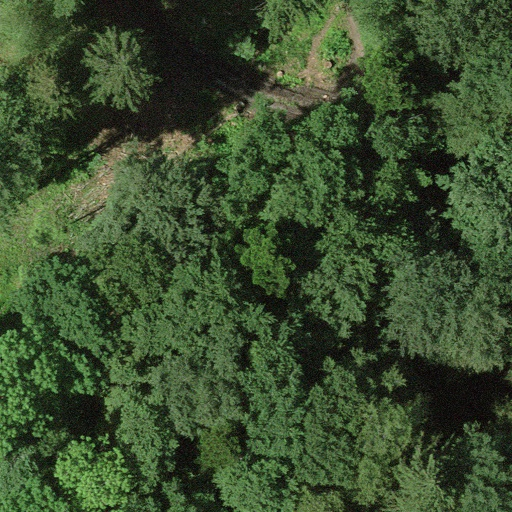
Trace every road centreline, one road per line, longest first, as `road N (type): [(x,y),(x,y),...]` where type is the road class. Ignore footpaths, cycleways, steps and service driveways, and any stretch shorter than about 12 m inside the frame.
road 1 (track): [(141,0),(268,78),(342,95),(511,102)]
road 2 (track): [(151,511),(0,464)]
